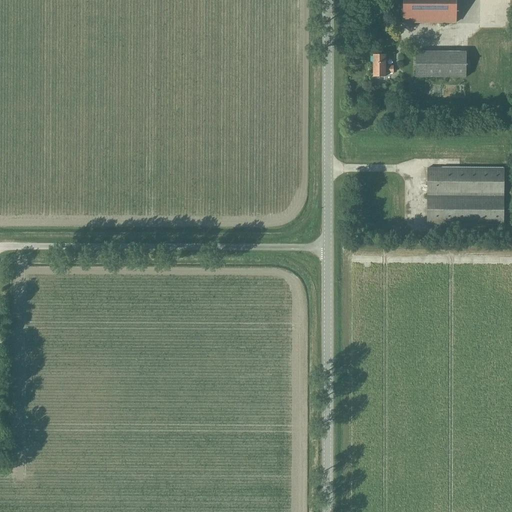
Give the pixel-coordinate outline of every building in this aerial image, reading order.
[(456,23),(455,0),(403,0),(403,23),(456,23)] [(479,0),(481,26),(500,24),(498,0),(479,0)] [(466,53),(415,52),(415,77),(466,77),(466,53)] [(393,73),(393,66),(385,66),(385,55),(373,55),(373,77),(385,77),(385,73),(393,73)] [(504,169),(428,168),(427,224),(503,225),(504,169)]
